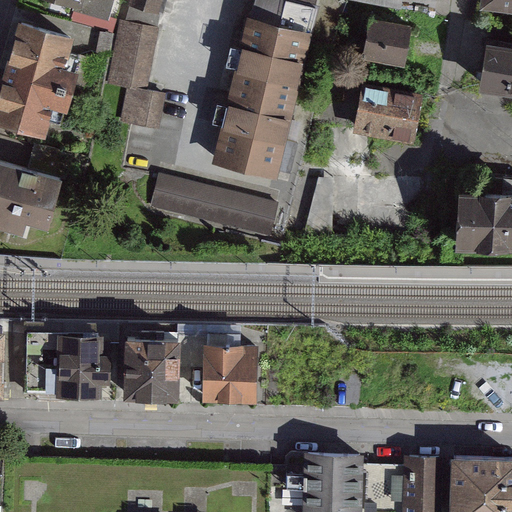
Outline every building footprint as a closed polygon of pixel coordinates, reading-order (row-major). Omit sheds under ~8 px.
[(62,0),(91,9),(94,0),(62,0)] [(121,0),(94,0),(91,9),(117,17),(123,0),(121,0)] [(173,0),(137,0),(131,23),(164,30),(173,0)] [(329,0),(254,0),(251,15),(326,35),(335,2),(329,0)] [(511,0),(488,0),(487,10),(499,11),(496,27),(511,29),(511,0)] [(326,35),(251,15),(213,154),(287,174),(326,35)] [(413,68),(420,26),(368,17),(364,39),(348,37),(345,57),(413,68)] [(131,23),(125,21),(112,82),(133,87),(150,90),(164,30),(131,23)] [(86,41),(23,23),(10,68),(71,87),(86,41)] [(511,50),(493,48),(487,88),(511,91),(511,50)] [(71,87),(10,68),(0,100),(0,118),(55,136),(71,87)] [(426,140),(434,97),(369,86),(362,129),(426,140)] [(150,90),(133,87),(126,121),(161,128),(172,90),(150,90)] [(61,170),(0,153),(0,228),(36,238),(40,224),(69,232),(91,156),(67,149),(61,170)] [(422,238),(424,172),(362,172),(361,160),(319,158),(299,238),(422,238)] [(461,234),(511,240),(511,173),(506,173),(503,198),(466,193),(461,234)] [(275,232),(281,199),(154,176),(148,209),(275,232)] [(57,330),(26,330),(26,392),(56,392),(57,330)] [(104,331),(57,330),(56,392),(103,392),(104,331)] [(182,332),(125,331),(124,394),(181,395),(182,332)] [(259,339),(205,338),(203,397),(258,399),(259,339)] [(377,511),(380,446),(324,444),(320,511),(371,511),(371,510),(377,511)] [(417,456),(387,455),(385,503),(416,504),(415,511),(455,511),(458,446),(417,445),(417,456)] [(511,511),(511,446),(466,446),(466,511),(511,511)]
